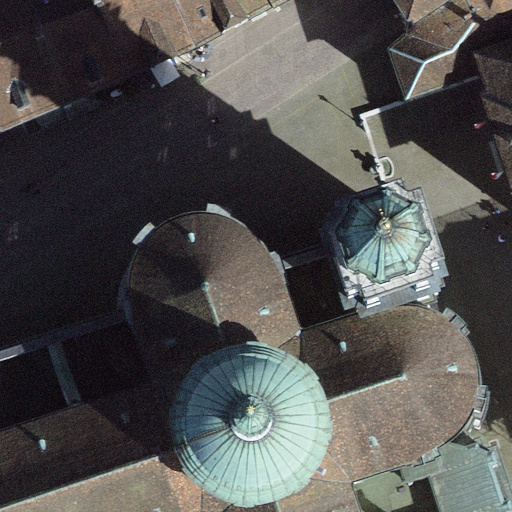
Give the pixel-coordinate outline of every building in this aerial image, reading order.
[(0,0),(0,131),(50,110),(59,107),(61,113),(65,111),(69,110),(67,103),(75,99),(125,79),(164,63),(185,55),(189,52),(226,32),(266,10),(259,0),(0,0)] [(259,0),(266,10),(285,0),(259,0)] [(511,0),(378,0),(382,7),(408,35),(409,34),(407,49),(393,61),(407,104),(484,78),(483,76),(511,65),(511,0)] [(511,65),(483,76),(484,78),(494,109),(487,112),(511,187),(511,65)] [(506,511),(491,466),(484,468),(477,464),(475,458),(465,461),(459,443),(463,435),(466,436),(469,428),(476,431),(479,422),(481,412),(473,411),(473,395),(469,380),(463,366),(454,354),(459,348),(444,335),(439,342),(433,338),(431,340),(423,336),(420,327),(416,319),(427,315),(425,308),(429,302),(435,299),(413,233),(406,236),(399,233),(397,226),(332,247),(334,254),(330,261),(274,279),(273,277),(266,280),(262,273),(260,274),(247,259),(231,248),(232,247),(224,243),(226,236),(207,232),(206,239),(192,240),(178,243),(165,249),(152,257),(147,251),(140,258),(129,273),(122,291),(119,311),(121,329),(0,368),(0,511),(506,511)]
